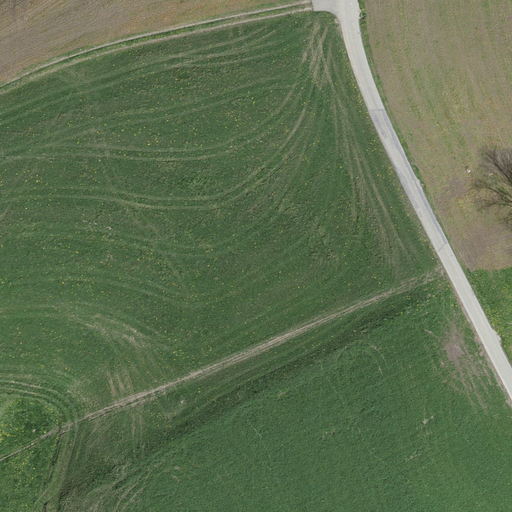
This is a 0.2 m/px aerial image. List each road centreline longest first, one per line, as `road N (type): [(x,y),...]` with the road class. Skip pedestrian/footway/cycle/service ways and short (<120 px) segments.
road 1 (unclassified): [(347,0),(356,60),(389,143),(511,388)]
road 2 (track): [(0,90),(152,37),(342,0)]
